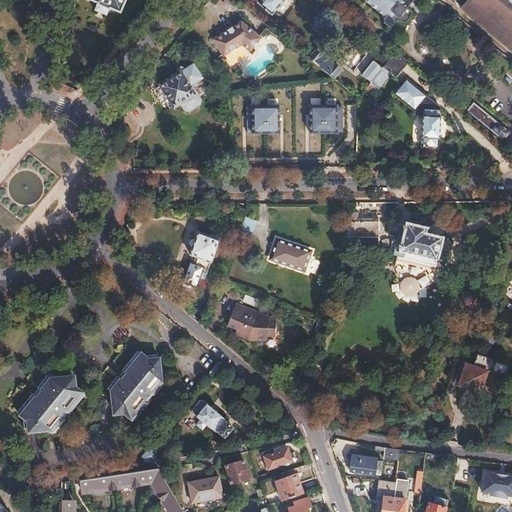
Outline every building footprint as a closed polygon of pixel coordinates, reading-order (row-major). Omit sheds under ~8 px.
[(92,0),(97,2),(94,9),(106,15),(109,7),(120,12),(124,0),(92,0)] [(263,0),(260,4),(271,12),(277,5),(278,6),(283,0),(263,0)] [(365,0),(384,16),(383,17),(383,19),(384,21),(390,26),(396,18),(400,21),(403,22),(405,21),(410,14),(410,12),(408,9),(405,7),(411,0),(365,0)] [(511,0),(465,0),(459,7),(511,50),(511,0)] [(241,21),(213,40),(224,57),(242,45),(250,51),(261,38),(241,21)] [(114,45),(102,57),(112,66),(124,54),(114,45)] [(317,51),(310,58),(333,77),(340,69),(334,65),(333,66),(322,56),(323,55),(317,51)] [(382,69),(371,83),(377,88),(390,73),(395,78),(409,62),(396,52),(382,69)] [(373,61),(361,75),(371,83),(382,69),(373,61)] [(178,74),(160,85),(173,106),(179,103),(183,111),(188,112),(198,105),(199,101),(190,85),(200,79),(192,66),(183,71),(182,69),(180,68),(178,69),(177,72),(178,74)] [(407,81),(396,94),(414,109),(414,108),(423,108),(421,148),(438,148),(441,108),(434,108),(434,103),(407,81)] [(474,103),(467,111),(503,140),(510,132),(474,103)] [(304,104),(305,140),(345,140),(345,104),(304,104)] [(276,106),(250,107),(250,134),(278,134),(276,106)] [(113,222),(118,204),(109,202),(105,220),(113,222)] [(238,207),(232,229),(238,231),(246,211),(238,207)] [(351,220),(346,236),(380,236),(380,217),(359,218),(359,220),(351,220)] [(253,232),(255,220),(244,218),(241,230),(253,232)] [(405,221),(398,249),(437,260),(437,258),(442,260),(448,258),(452,242),(448,238),(443,237),(444,235),(426,231),(427,226),(405,221)] [(189,260),(181,279),(195,285),(201,271),(206,273),(219,240),(198,231),(190,252),(197,255),(195,262),(189,260)] [(277,237),(270,257),(304,268),(311,248),(277,237)] [(405,276),(397,289),(411,299),(420,286),(405,276)] [(236,303),(228,324),(241,329),(251,338),(268,340),(268,335),(275,336),(276,320),(269,320),(269,316),(236,303)] [(318,320),(300,376),(305,377),(324,318),(319,316),(318,320)] [(141,352),(111,388),(113,390),(114,410),(116,411),(125,410),(133,416),(163,379),(162,378),(161,358),(158,356),(149,358),(141,352)] [(464,364),(459,385),(480,391),(486,370),(489,368),(491,360),(489,357),(474,353),(470,366),(464,364)] [(217,363),(208,374),(213,378),(222,367),(217,363)] [(53,376),(23,413),(30,419),(31,429),(33,431),(53,427),(55,428),(84,392),(77,386),(77,377),(74,375),(55,378),(53,376)] [(193,408),(192,411),(201,418),(197,423),(203,428),(207,423),(215,430),(216,429),(225,436),(233,425),(226,420),(226,417),(203,399),(200,399),(193,408)] [(146,449),(141,455),(145,462),(156,460),(152,452),(156,449),(153,444),(146,449)] [(287,448),(264,456),(268,469),(283,464),(285,465),(288,466),(290,464),(292,461),(297,459),(294,453),(290,454),(287,448)] [(386,448),(384,459),(398,461),(400,450),(386,448)] [(352,454),(350,471),(380,474),(382,461),(377,460),(377,457),(352,454)] [(243,460),(225,466),(231,483),(248,478),(243,460)] [(183,511),(158,468),(81,479),(82,491),(152,481),(170,511),(183,511)] [(511,475),(485,471),(481,491),(490,492),(490,495),(506,498),(506,495),(511,496),(511,475)] [(297,474),(276,481),(282,500),(303,492),(297,474)] [(218,477),(188,482),(192,503),(222,497),(218,477)] [(396,482),(392,511),(407,511),(409,500),(406,499),(408,481),(396,479),(396,482)] [(369,486),(368,493),(379,494),(379,496),(384,496),(381,511),(392,511),(396,482),(378,480),(377,487),(369,486)] [(62,500),(61,511),(72,511),(73,501),(65,501),(65,494),(62,494),(62,500)] [(429,502),(426,511),(443,511),(447,498),(436,495),(434,504),(429,502)] [(289,511),(309,511),(308,509),(312,507),(309,498),(294,503),(295,506),(289,509),(289,511)] [(279,501),(269,504),(271,510),(281,506),(279,501)]
